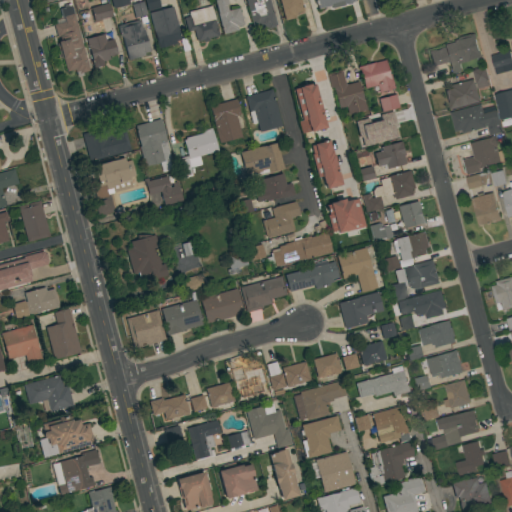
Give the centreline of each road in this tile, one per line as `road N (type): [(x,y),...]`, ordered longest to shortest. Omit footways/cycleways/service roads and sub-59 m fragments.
road 1 (tertiary): [(153,511),(16,0)]
road 2 (residential): [(49,120),(492,0)]
road 3 (residential): [(510,406),(400,23)]
road 4 (residential): [(119,380),(305,324)]
